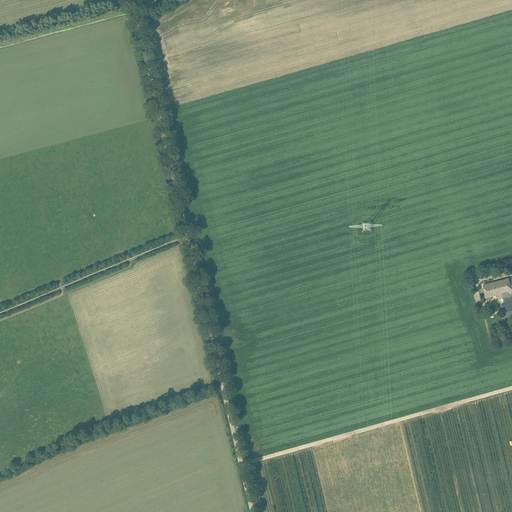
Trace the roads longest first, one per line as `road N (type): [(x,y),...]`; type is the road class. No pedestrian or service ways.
road 1 (track): [(252,511),(130,0)]
road 2 (unknown): [(0,312),(188,234)]
road 3 (track): [(0,44),(133,8)]
